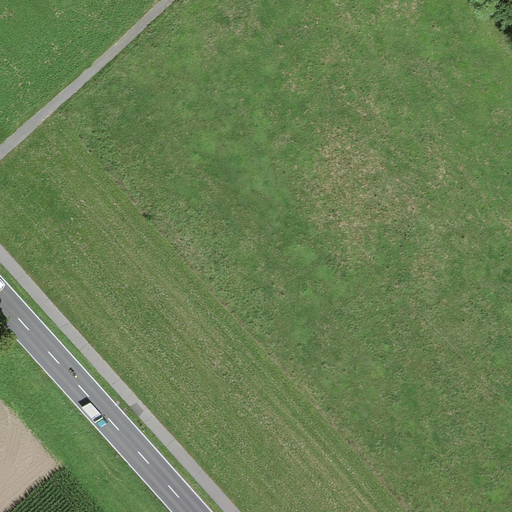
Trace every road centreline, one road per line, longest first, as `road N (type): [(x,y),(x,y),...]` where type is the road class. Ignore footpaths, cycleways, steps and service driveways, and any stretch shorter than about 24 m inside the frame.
road 1 (track): [(230,511),(0,255)]
road 2 (primary): [(0,298),(191,511)]
